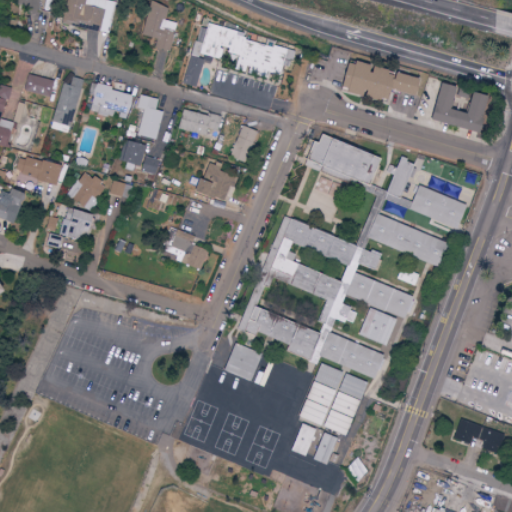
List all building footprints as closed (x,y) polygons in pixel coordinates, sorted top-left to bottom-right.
[(22,0),(23,12),(40,11),(39,0),(22,0)] [(109,34),(115,2),(106,0),(69,0),(64,25),(109,34)] [(168,53),(175,35),(172,34),(176,24),(165,21),(169,9),(152,3),(140,34),(157,40),(154,48),(168,53)] [(293,53),(243,38),(244,34),(210,24),(208,30),(199,27),(182,84),(194,88),(204,55),(220,60),(222,53),(253,62),(250,70),(278,79),(282,66),(288,68),(293,53)] [(415,79),(344,61),(337,91),(383,102),(386,90),(411,96),(415,79)] [(48,98),(52,81),(29,75),(25,91),(48,98)] [(53,123),(71,127),(82,80),(73,78),(71,86),(62,84),(53,123)] [(131,94),(92,84),(89,96),(93,97),(89,113),(113,118),(114,115),(125,118),(131,94)] [(427,121),(473,133),(482,97),(468,93),(462,114),(446,110),(452,88),(437,84),(427,121)] [(0,144),(6,146),(12,122),(2,120),(10,87),(2,85),(0,92),(0,144)] [(162,113),(154,110),(157,100),(140,95),(136,109),(143,111),(136,135),(154,140),(162,113)] [(204,136),(205,128),(217,131),(219,118),(181,110),(177,130),(204,136)] [(244,118),(231,113),(225,129),(234,132),(234,134),(238,136),(244,118)] [(255,132),(241,126),(228,157),(242,163),(255,132)] [(366,185),(376,158),(315,136),(305,163),(366,185)] [(155,173),(158,160),(142,156),(145,147),(123,141),(117,163),(155,173)] [(14,176),(55,183),(57,165),(17,158),(14,176)] [(384,192),(397,198),(411,166),(398,160),(384,192)] [(207,162),(195,193),(222,203),(229,187),(233,189),(239,174),(207,162)] [(80,173),(68,199),(93,210),(105,184),(80,173)] [(130,185),(110,182),(108,196),(128,198),(130,185)] [(406,210),(453,230),(463,206),(417,186),(406,210)] [(0,195),(0,220),(11,225),(23,195),(3,187),(0,195)] [(89,216),(63,205),(59,215),(68,219),(62,235),(79,242),(89,216)] [(280,219),(264,268),(263,281),(323,301),(322,319),(324,320),(322,326),(321,336),(314,358),(374,378),(382,354),(328,336),(333,321),(353,322),(357,311),(341,306),(344,297),(403,318),(411,295),(353,275),(356,265),(372,270),(377,256),(363,251),(366,242),(435,265),(443,241),(372,216),(368,228),(362,228),(356,245),(280,219)] [(206,251),(191,245),(194,237),(177,230),(170,247),(185,253),(181,263),(199,271),(206,251)] [(58,249),(61,237),(49,234),(45,246),(58,249)] [(357,335),(383,346),(395,320),(368,309),(357,335)] [(318,331),(249,310),(242,330),(287,344),(285,352),(309,359),(318,331)] [(223,373),(250,381),(258,353),(231,345),(223,373)] [(343,436),(364,382),(341,373),(318,364),(297,418),(319,426),(319,427),(343,436)] [(452,440),(468,445),(471,438),(481,441),(479,448),(495,454),(502,434),(459,419),(452,440)] [(304,456),(312,429),(297,425),(290,452),(304,456)] [(310,460),(326,466),(337,440),(321,433),(310,460)]
